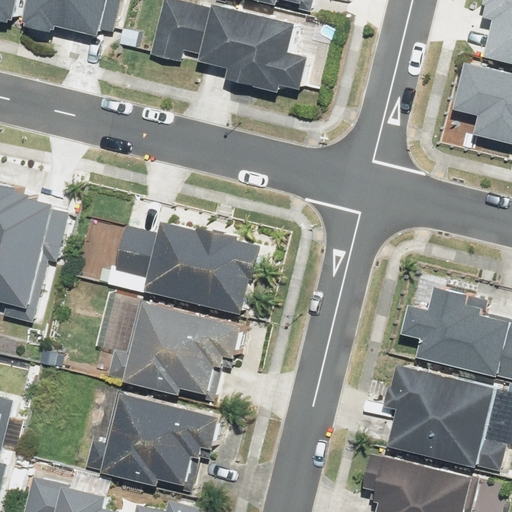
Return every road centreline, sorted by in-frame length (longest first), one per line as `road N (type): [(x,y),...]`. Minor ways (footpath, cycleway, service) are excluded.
road 1 (residential): [(367,185),(0,94)]
road 2 (residential): [(287,511),(367,185)]
road 3 (residential): [(367,185),(412,0)]
road 4 (residential): [(511,220),(367,185)]
